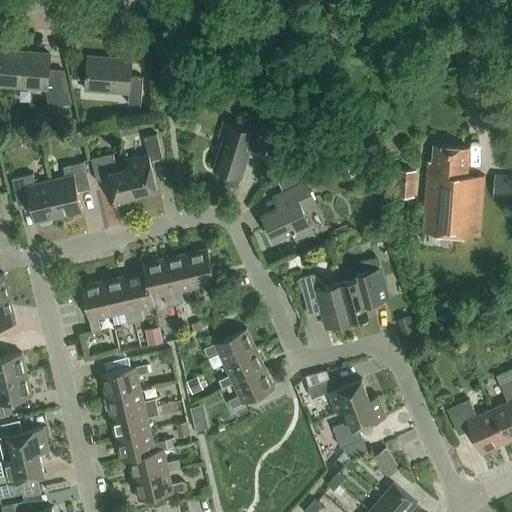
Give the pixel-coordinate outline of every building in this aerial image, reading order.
[(50,107),(71,102),(64,70),(49,69),(50,53),(1,50),(0,57),(0,84),(46,88),(50,107)] [(141,104),(143,76),(131,75),(132,59),(88,56),(85,88),(129,91),(128,103),(141,104)] [(265,154),(273,129),(253,123),(250,130),(224,122),(219,136),(223,137),(214,169),(241,177),(250,150),(265,154)] [(0,142),(2,150),(21,145),(19,134),(0,138),(0,142)] [(129,167),(136,193),(157,188),(150,160),(162,157),(157,134),(144,136),(148,153),(127,158),(129,167)] [(480,236),(484,175),(466,174),(468,146),(435,144),(434,161),(429,160),(428,170),(426,170),(421,231),(480,236)] [(136,193),(129,167),(117,170),(113,153),(92,158),(97,181),(109,178),(116,207),(138,202),(136,193)] [(50,179),(59,216),(83,211),(78,190),(90,188),(84,161),(63,166),(65,176),(50,179)] [(417,171),(398,169),(396,195),(415,197),(417,171)] [(298,242),(314,234),(303,210),(316,204),(302,172),(289,178),(293,186),(272,196),(277,207),(262,214),(274,239),(293,231),(298,242)] [(59,216),(50,179),(35,183),(33,173),(12,178),(18,204),(30,202),(35,222),(39,221),(43,224),(52,222),(54,217),(59,216)] [(511,185),(495,184),(494,195),(511,196),(511,185)] [(186,253),(194,287),(207,284),(210,296),(218,294),(208,248),(186,253)] [(181,290),(194,287),(186,253),(165,258),(175,304),(184,302),(181,290)] [(377,267),(374,257),(360,261),(355,278),(341,282),(351,321),(375,314),(372,303),(390,298),(382,266),(377,267)] [(167,306),(175,304),(165,258),(143,263),(144,271),(153,296),(164,294),(167,306)] [(154,304),(153,296),(144,271),(124,275),(135,321),(143,319),(141,307),(154,304)] [(0,298),(9,297),(3,272),(0,273),(0,298)] [(351,321),(341,282),(326,286),(313,274),(299,277),(308,310),(321,306),(327,327),(351,321)] [(127,323),(135,321),(124,275),(103,280),(111,314),(124,311),(127,323)] [(98,317),(111,314),(103,280),(82,285),(92,331),(101,329),(98,317)] [(9,297),(0,298),(0,324),(15,321),(9,297)] [(146,329),(149,345),(164,341),(160,326),(146,329)] [(224,363),(256,348),(246,327),(204,347),(207,355),(218,350),(224,363)] [(199,349),(195,340),(187,343),(191,353),(199,349)] [(233,382),(265,367),(256,348),(224,363),(230,374),(219,379),(222,387),(233,382)] [(0,380),(27,374),(22,352),(0,357),(0,380)] [(109,372),(101,374),(107,396),(140,388),(137,374),(149,371),(147,363),(131,367),(109,372)] [(265,367),(233,382),(239,394),(228,399),(232,407),(274,388),(265,367)] [(511,367),(496,375),(508,401),(492,408),(507,441),(511,438),(511,367)] [(27,374),(0,380),(0,415),(9,413),(6,401),(32,395),(27,374)] [(345,408),(370,398),(362,378),(334,389),(329,377),(307,386),(312,398),(328,391),(336,412),(345,408)] [(140,388),(107,396),(112,417),(157,406),(155,397),(143,400),(140,388)] [(370,398),(345,408),(349,419),(333,426),(341,447),(363,438),(359,427),(386,416),(378,395),(370,398)] [(507,441),(492,408),(477,415),(469,398),(447,408),(459,434),(470,429),(481,452),(507,441)] [(157,406),(112,417),(116,438),(150,429),(147,417),(159,414),(157,406)] [(13,457),(39,452),(49,450),(44,426),(18,432),(15,420),(0,423),(0,446),(3,459),(13,457)] [(150,429),(116,438),(122,460),(130,458),(129,458),(163,449),(167,448),(165,439),(153,442),(150,429)] [(173,437),(165,439),(167,448),(175,446),(173,437)] [(383,446),(371,455),(385,475),(397,467),(383,446)] [(163,449),(129,458),(130,458),(134,478),(168,470),(180,467),(178,458),(166,461),(163,449)] [(3,462),(0,462),(0,497),(23,492),(20,480),(37,476),(45,474),(39,452),(13,457),(3,459),(3,462)] [(349,469),(354,463),(347,457),(342,463),(349,469)] [(168,470),(134,478),(139,500),(185,489),(183,480),(171,483),(168,470)] [(330,477),(337,483),(342,477),(335,471),(330,477)] [(331,489),(337,483),(330,477),(325,483),(331,489)] [(381,496),(400,511),(408,511),(417,502),(394,482),(381,496)] [(372,511),(400,511),(381,496),(370,509),(372,511)] [(306,504),(314,510),(319,504),(311,498),(306,504)] [(53,511),(52,506),(28,511),(25,500),(2,505),(3,511),(53,511)]
